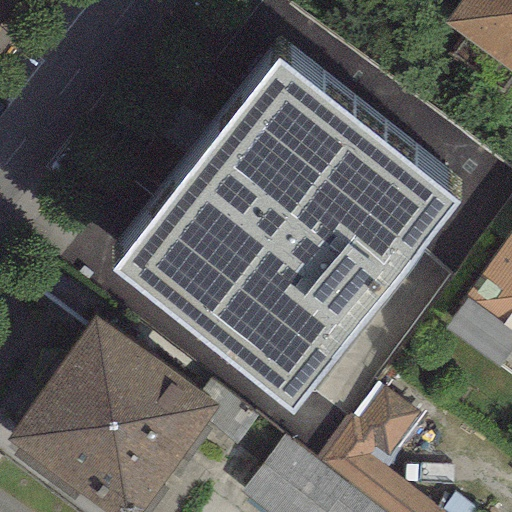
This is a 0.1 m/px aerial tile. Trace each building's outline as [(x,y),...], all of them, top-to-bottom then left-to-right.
[(511,0),(459,0),(442,25),(511,74),(511,0)] [(276,63),(111,271),(292,413),(457,204),(276,63)] [(511,230),(462,298),(466,300),(440,330),(511,379),(511,230)] [(102,511),(139,511),(216,406),(92,317),(3,440),(102,511)] [(348,413),(313,458),(283,435),(239,492),(265,511),(479,511),(477,511),(441,511),(384,468),(397,451),(392,447),(417,414),(380,385),(354,419),(348,413)]
